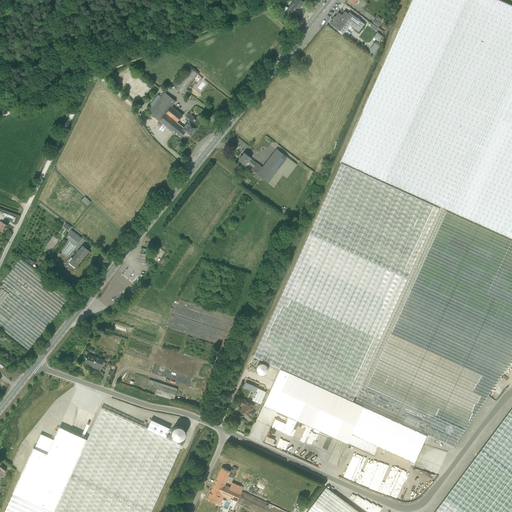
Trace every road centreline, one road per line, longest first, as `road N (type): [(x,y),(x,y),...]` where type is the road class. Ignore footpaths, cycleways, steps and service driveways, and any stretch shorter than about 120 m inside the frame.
road 1 (primary): [(36,363),(328,0)]
road 2 (unclassified): [(511,392),(427,498),(407,508),(226,431)]
road 3 (unclassified): [(226,431),(36,363)]
road 4 (unclassified): [(0,265),(82,93),(78,83)]
